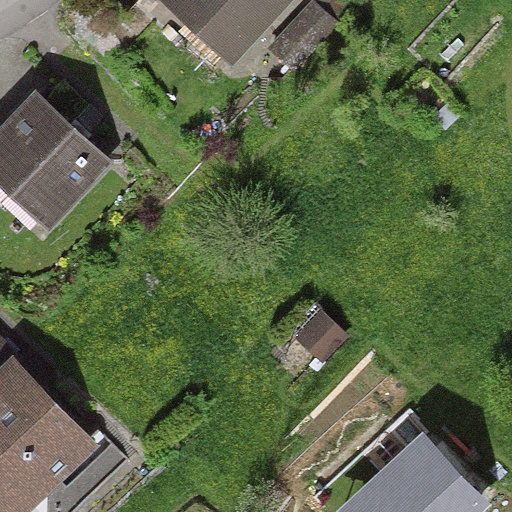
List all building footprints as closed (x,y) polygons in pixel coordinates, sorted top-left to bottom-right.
[(279,0),(156,0),(152,4),(224,65),(279,0)] [(334,18),(313,0),(309,0),(268,48),(290,68),(334,18)] [(26,90),(0,118),(0,198),(40,237),(107,166),(26,90)] [(348,333),(320,307),(291,337),(320,364),(348,333)] [(31,511),(103,445),(0,336),(0,511),(31,511)] [(474,511),(485,502),(423,436),(342,511),(474,511)]
